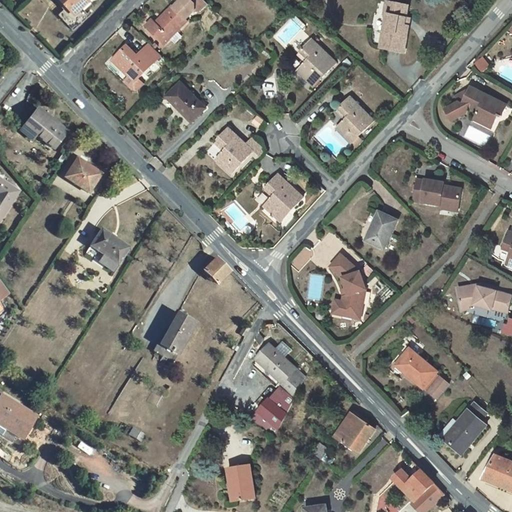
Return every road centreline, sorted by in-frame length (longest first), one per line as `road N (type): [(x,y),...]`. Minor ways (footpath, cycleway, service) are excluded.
road 1 (tertiary): [(272,297),(482,511)]
road 2 (tertiary): [(56,80),(254,279)]
road 3 (residential): [(272,297),(173,473)]
road 4 (residential): [(403,119),(508,0)]
road 5 (unknown): [(121,322),(191,215)]
road 6 (residential): [(511,186),(403,119)]
